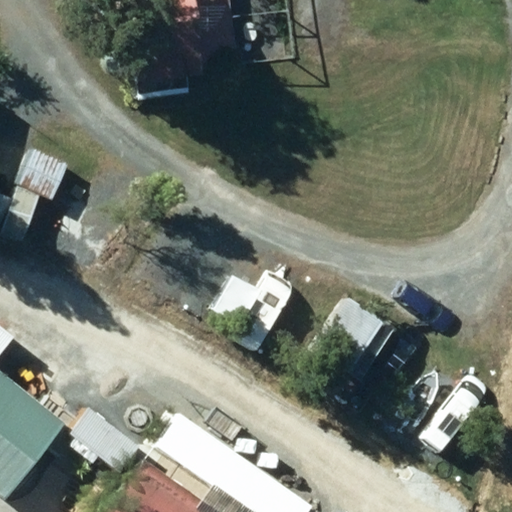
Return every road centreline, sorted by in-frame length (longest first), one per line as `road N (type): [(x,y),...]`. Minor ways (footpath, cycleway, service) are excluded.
road 1 (track): [(4,0),(137,157),(331,273),(431,265),(502,212),(511,162)]
road 2 (track): [(0,274),(273,412),(397,511)]
